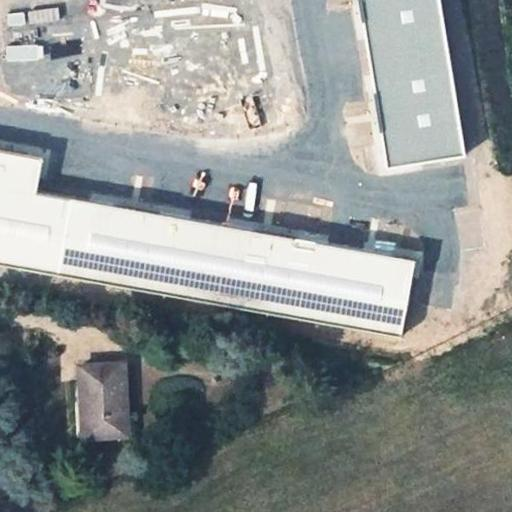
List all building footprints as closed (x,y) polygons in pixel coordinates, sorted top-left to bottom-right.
[(213,0),(214,18),(312,11),(311,0),(213,0)] [(346,0),(311,0),(312,11),(347,8),(346,0)] [(444,86),(387,89),(391,190),(448,188),(444,86)] [(43,157),(0,148),(0,264),(402,336),(416,259),(37,191),(43,157)] [(124,364),(81,366),(87,436),(129,434),(124,364)]
